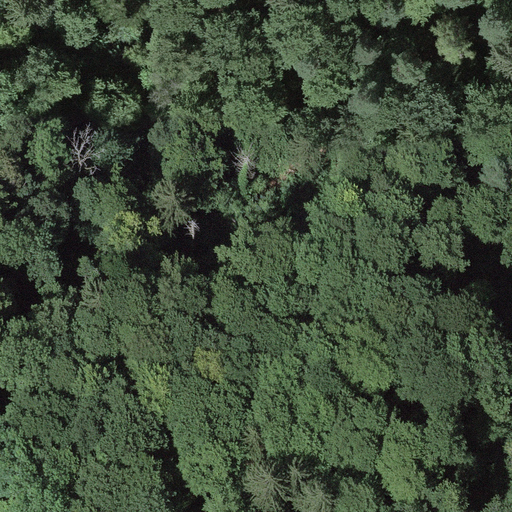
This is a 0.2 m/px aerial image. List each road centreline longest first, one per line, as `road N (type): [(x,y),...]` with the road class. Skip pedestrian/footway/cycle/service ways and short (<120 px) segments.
road 1 (track): [(158,0),(127,200),(13,393),(0,441)]
road 2 (track): [(141,0),(117,12),(0,20)]
